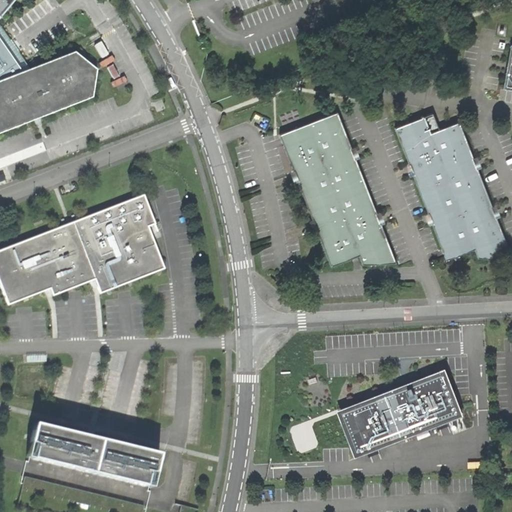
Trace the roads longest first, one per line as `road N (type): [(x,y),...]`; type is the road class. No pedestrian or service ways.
road 1 (unclassified): [(246,323),(511,308)]
road 2 (unclassified): [(0,195),(201,120)]
road 3 (unclassified): [(201,120),(226,197),(246,323)]
road 4 (unclassified): [(246,323),(245,408),(228,511)]
road 5 (unclassified): [(139,0),(201,120)]
